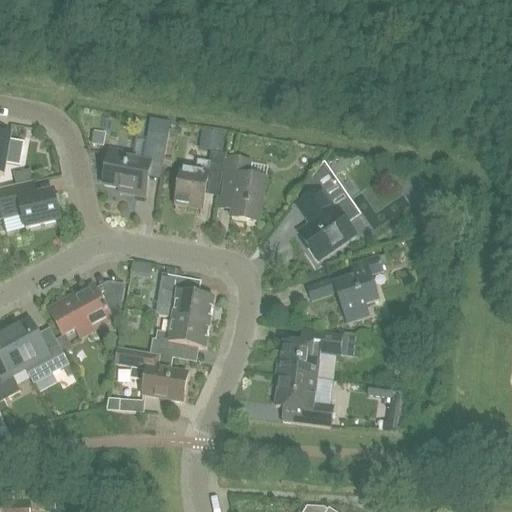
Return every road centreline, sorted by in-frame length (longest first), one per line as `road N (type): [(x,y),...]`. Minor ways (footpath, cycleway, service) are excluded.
road 1 (residential): [(203,511),(202,444),(240,344),(244,277),(232,262),(209,256),(125,243),(98,249)]
road 2 (residential): [(98,249),(63,130),(46,116),(0,108)]
